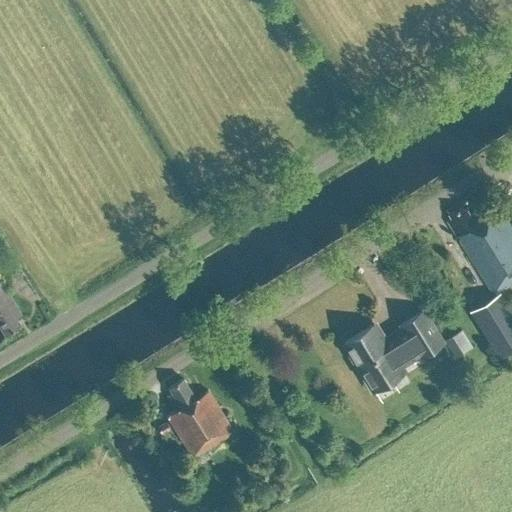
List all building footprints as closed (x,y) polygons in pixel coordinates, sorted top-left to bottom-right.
[(498,213),(491,201),(469,214),(463,204),(448,213),(451,218),(446,221),(492,291),(505,283),(506,285),(511,280),(511,228),(501,211),(498,213)] [(0,280),(0,326),(4,333),(20,324),(16,318),(21,315),(0,281),(0,280)] [(504,351),(511,345),(511,311),(499,292),(476,306),(504,351)] [(389,336),(380,334),(373,322),(343,341),(373,389),(402,370),(399,364),(419,351),(421,354),(440,342),(420,310),(401,322),(404,326),(389,336)] [(445,338),(441,341),(452,357),(471,345),(461,328),(445,338)] [(194,396),(182,376),(168,385),(171,391),(166,394),(175,408),(166,414),(192,455),(232,430),(206,388),(194,396)] [(170,428),(165,420),(156,425),(161,433),(170,428)]
